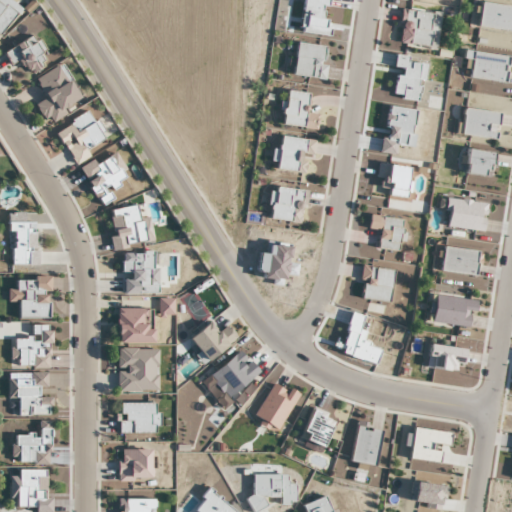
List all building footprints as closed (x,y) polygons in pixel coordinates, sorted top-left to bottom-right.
[(63,108),(78,100),(60,66),(34,79),(44,100),(36,104),(46,125),(66,115),(63,108)] [(104,139),(88,112),(54,132),(74,166),(91,156),(87,149),(104,139)] [(151,344),(151,310),(115,310),(115,344),(151,344)] [(116,350),(116,393),(157,392),(156,350),(116,350)] [(156,404),(118,404),(118,434),(156,434),(156,404)] [(149,451),(116,451),(116,482),(149,482),(149,451)]
